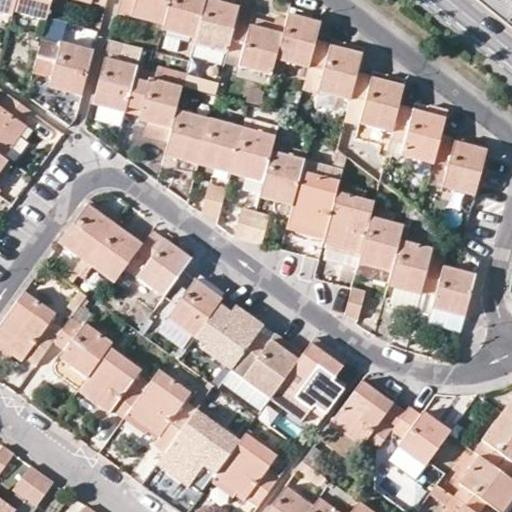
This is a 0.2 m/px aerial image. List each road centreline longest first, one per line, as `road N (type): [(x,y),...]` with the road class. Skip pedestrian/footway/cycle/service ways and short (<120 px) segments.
road 1 (residential): [(511,351),(465,374),(402,366),(361,346),(141,190),(109,177),(76,191),(0,297)]
road 2 (residential): [(511,136),(331,0)]
road 3 (residential): [(0,410),(140,511)]
road 4 (residential): [(511,345),(493,293),(511,223)]
